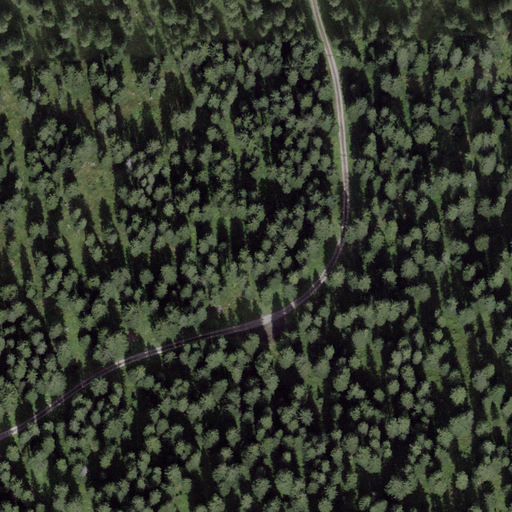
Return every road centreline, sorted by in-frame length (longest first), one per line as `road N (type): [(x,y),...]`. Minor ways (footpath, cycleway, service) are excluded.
road 1 (track): [(0,437),(140,355),(281,314),(321,280),(348,218)]
road 2 (track): [(348,218),(337,87),(313,0)]
